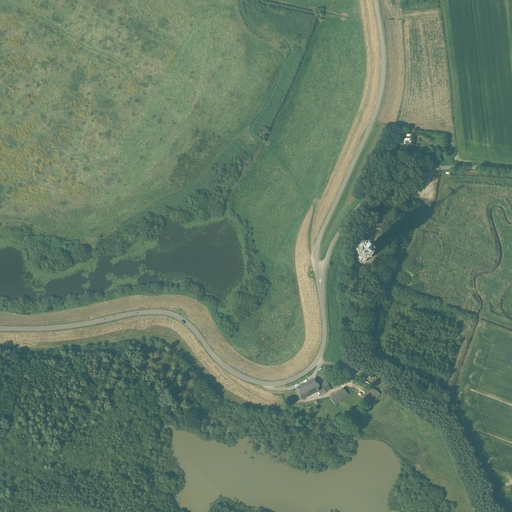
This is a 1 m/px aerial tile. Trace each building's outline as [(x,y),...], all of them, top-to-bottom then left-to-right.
[(401,145),(413,146),(414,135),(402,134),(401,145)] [(359,252),(357,254),(358,255),(358,259),(357,260),(360,262),(361,262),(364,261),(365,262),(368,260),(367,259),(367,255),(368,254),(366,253),(365,252),(364,252),(360,253),(360,252),(359,252)] [(315,378),(296,388),(301,397),(320,387),(315,378)] [(380,394),(372,388),(362,399),(371,406),(380,394)] [(348,395),(343,389),(330,399),(335,405),(348,395)]
